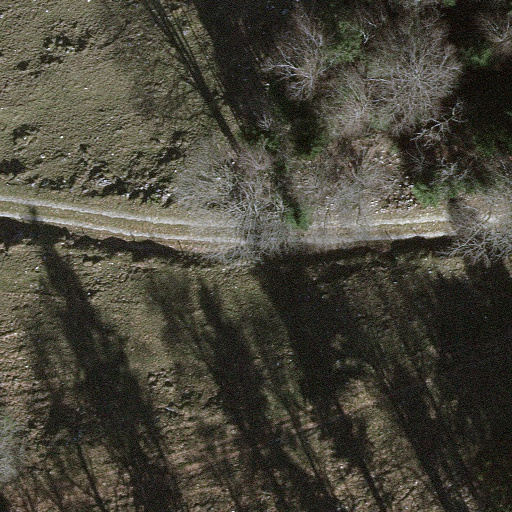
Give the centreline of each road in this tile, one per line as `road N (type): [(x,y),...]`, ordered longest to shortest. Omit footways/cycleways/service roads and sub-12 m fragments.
road 1 (track): [(0,498),(175,462),(511,343)]
road 2 (track): [(0,205),(128,224),(511,238)]
